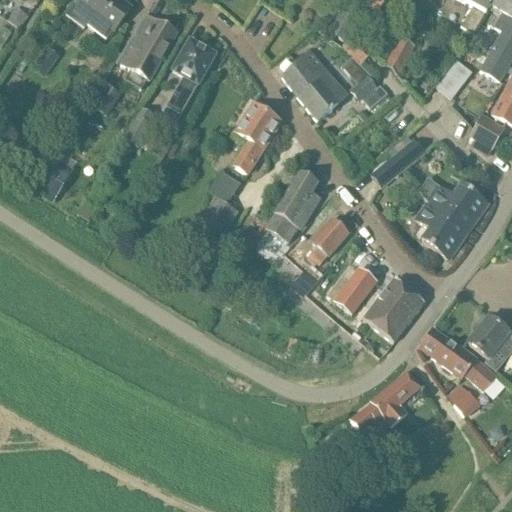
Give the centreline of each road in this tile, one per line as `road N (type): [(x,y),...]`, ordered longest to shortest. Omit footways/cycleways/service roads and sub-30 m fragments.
road 1 (unclassified): [(439,303),(371,384),(324,396),(284,392),(0,212)]
road 2 (residential): [(439,303),(243,55),(189,0)]
road 3 (residential): [(508,198),(382,75)]
road 4 (unclassified): [(508,198),(488,240),(439,303)]
